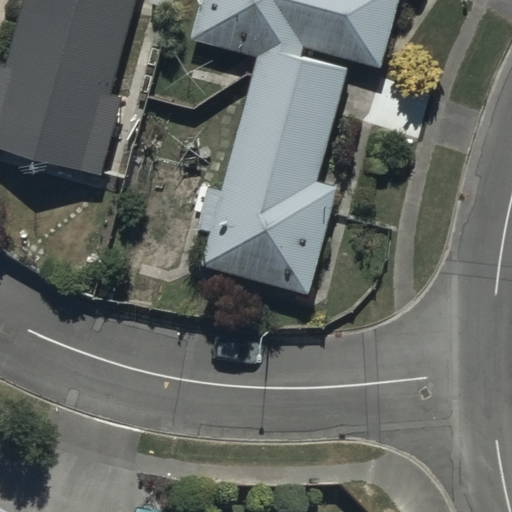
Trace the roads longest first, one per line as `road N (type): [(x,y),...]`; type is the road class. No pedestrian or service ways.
road 1 (residential): [(493,363),(421,382),(230,387),(103,362),(0,316)]
road 2 (residential): [(511,195),(493,363)]
road 3 (residential): [(493,363),(508,511)]
